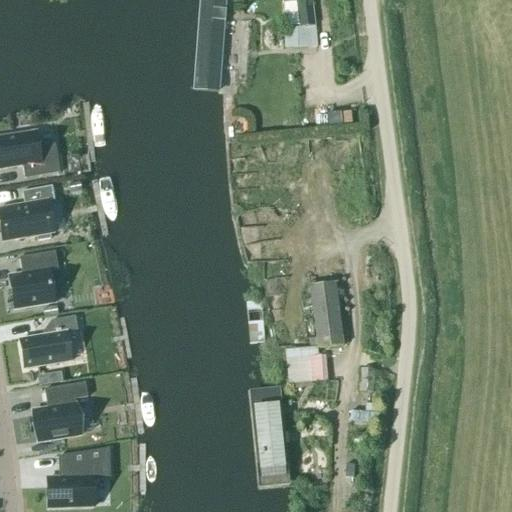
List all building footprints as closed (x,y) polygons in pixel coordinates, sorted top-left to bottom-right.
[(285,50),(316,48),(314,27),(310,0),(302,0),(295,1),(298,28),(284,29),(285,50)] [(226,15),(206,15),(205,87),(223,87),(226,15)] [(340,115),(326,116),(327,128),(341,126),(340,115)] [(38,149),(35,135),(0,140),(0,171),(21,168),(23,181),(59,175),(54,146),(38,149)] [(23,207),(0,210),(0,235),(1,244),(36,238),(36,243),(50,241),(49,236),(53,235),(64,233),(58,202),(54,203),(51,188),(21,193),(23,207)] [(8,280),(13,312),(54,305),(48,274),(57,272),(53,254),(18,260),(21,278),(8,280)] [(316,348),(316,350),(343,347),(334,285),(308,288),(316,348)] [(55,308),(42,310),(44,318),(57,316),(55,308)] [(52,334),(19,339),(24,369),(69,362),(64,333),(76,331),(74,316),(50,320),(52,334)] [(317,358),(316,350),(316,348),(284,351),(285,360),(287,385),(311,383),(326,382),(324,357),(317,358)] [(369,393),(371,370),(359,369),(357,392),(369,393)] [(60,384),(58,377),(38,380),(40,388),(60,384)] [(32,415),(36,443),(80,436),(74,401),(86,399),(83,385),(43,392),(46,413),(32,415)] [(280,397),(251,401),(262,502),(291,499),(280,397)] [(46,481),(47,510),(93,509),(92,486),(95,483),(109,482),(108,451),(57,459),(58,480),(46,481)] [(352,480),(353,467),(345,466),(344,480),(352,480)]
